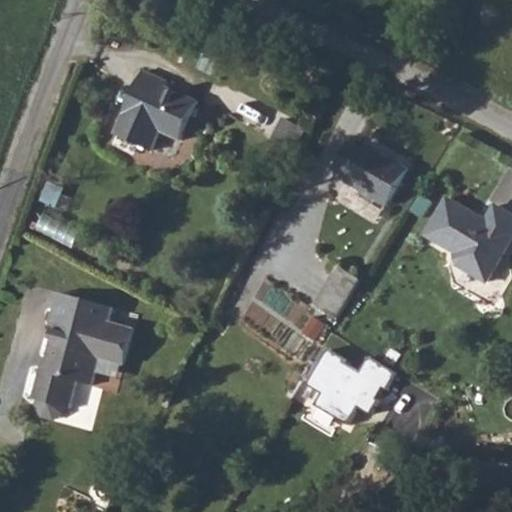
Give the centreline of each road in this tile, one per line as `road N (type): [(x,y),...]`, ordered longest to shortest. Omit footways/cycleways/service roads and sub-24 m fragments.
road 1 (tertiary): [(511,130),(240,0)]
road 2 (unclassified): [(0,221),(80,0)]
road 3 (tertiary): [(363,511),(402,494),(511,477)]
